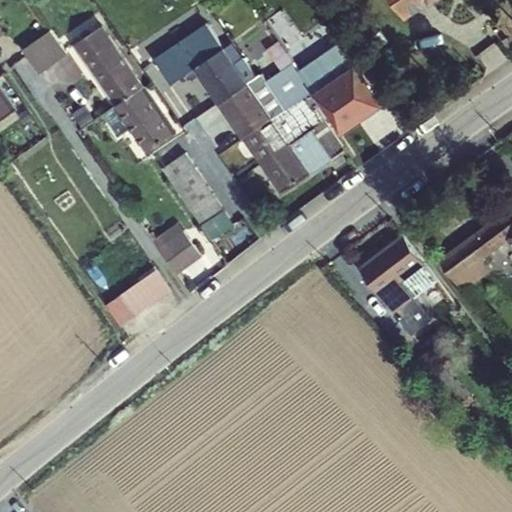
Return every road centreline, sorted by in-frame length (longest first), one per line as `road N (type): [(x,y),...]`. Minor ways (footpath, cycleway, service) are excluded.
road 1 (tertiary): [(0,484),(342,212),(511,90)]
road 2 (unknown): [(205,318),(19,57)]
